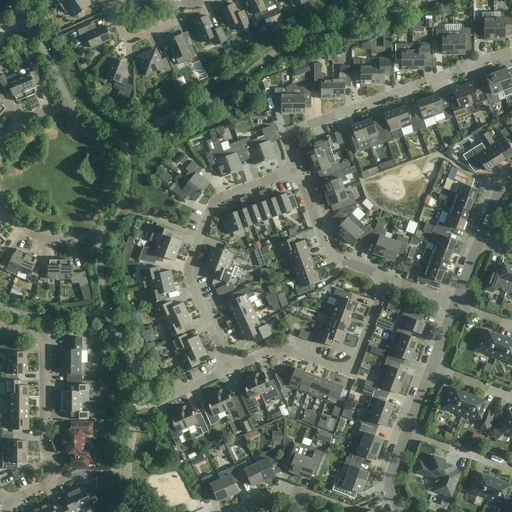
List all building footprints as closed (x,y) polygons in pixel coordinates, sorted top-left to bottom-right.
[(66,0),(60,5),(66,14),(70,11),(74,17),(90,6),(89,4),(90,4),(87,0),(86,1),(85,0),(76,0),(74,2),(72,0),(66,0)] [(277,8),(267,13),(261,0),(247,0),(254,15),(260,12),(261,16),(263,15),(268,26),(282,19),(277,8)] [(265,0),(268,9),(277,6),(274,0),(265,0)] [(239,32),(250,26),(244,13),(239,15),(234,4),(221,10),(228,27),(235,24),(239,32)] [(495,41),(494,18),(488,18),(488,13),(482,13),(482,19),(484,19),(484,39),(486,39),(486,41),(495,41)] [(505,39),(505,31),(511,30),(511,17),(506,18),(506,13),(494,13),(494,18),(495,41),(503,40),(503,39),(505,39)] [(226,40),(220,28),(214,31),(207,16),(193,22),(202,42),(212,38),(215,45),(226,40)] [(88,42),(91,48),(111,40),(104,26),(93,31),(90,25),(77,31),(83,44),(88,42)] [(442,55),(454,55),(453,31),(447,31),(445,29),(436,29),(436,41),(442,41),(442,55)] [(453,31),(454,55),(465,54),(465,41),(471,41),(470,29),(461,29),(460,30),(453,31)] [(168,41),(172,52),(167,54),(170,62),(184,56),(186,61),(197,57),(192,46),(186,48),(180,35),(168,41)] [(401,70),(413,70),(412,44),(395,44),(395,57),(401,56),(401,70)] [(430,62),(429,44),(412,44),(413,70),(424,70),(424,62),(430,62)] [(161,74),(170,70),(165,59),(159,61),(155,51),(139,58),(144,68),(142,69),(145,76),(152,73),(152,71),(158,68),(161,74)] [(112,87),(124,92),(129,80),(122,78),(127,64),(113,58),(106,77),(115,81),(112,87)] [(379,64),(372,65),(372,84),(384,84),(384,75),(390,75),(390,58),(379,59),(379,64)] [(372,84),(372,65),(361,65),(361,59),(354,59),(354,72),(360,72),(361,85),(372,84)] [(333,99),(332,79),(325,79),(325,74),(321,74),(321,63),(314,63),(314,87),(321,87),(321,99),(333,99)] [(506,69),(496,73),(502,91),(509,89),(511,95),(511,94),(511,81),(511,82),(506,69)] [(19,80),(26,98),(36,93),(35,91),(37,91),(35,85),(40,83),(38,71),(30,73),(30,75),(19,80)] [(0,76),(0,87),(7,97),(12,94),(14,100),(16,99),(17,102),(26,98),(19,80),(16,73),(5,78),(3,74),(0,76)] [(332,79),(333,99),(344,99),(344,86),(350,86),(350,73),(339,73),(339,79),(332,79)] [(502,91),(496,73),(485,77),(490,90),(484,92),(489,105),(500,101),(497,93),(502,91)] [(470,106),(475,104),(477,110),(489,106),(482,88),(483,93),(477,95),(472,83),(471,84),(470,82),(462,85),(470,106)] [(281,114),(293,114),(292,84),(291,84),(285,88),(274,88),(274,101),(281,101),(281,114)] [(294,84),(292,84),(293,114),(305,113),(305,106),(311,105),(310,87),(299,88),(294,84)] [(470,106),(462,85),(454,88),(454,90),(453,90),(457,103),(451,105),(449,101),(456,121),(463,118),(463,117),(473,114),(470,106)] [(427,98),(434,116),(444,113),(447,120),(453,118),(448,104),(442,107),(437,94),(427,98)] [(434,116),(427,98),(416,102),(421,114),(415,117),(420,130),(426,128),(423,120),(434,116)] [(420,130),(415,117),(409,119),(404,106),(394,110),(401,128),(411,125),(414,132),(420,130)] [(403,135),(401,128),(394,110),(383,114),(388,126),(382,128),(387,142),(393,140),(393,139),(403,135)] [(387,142),(382,128),(376,131),(372,119),(361,122),(368,141),(370,148),(387,142)] [(355,138),(349,141),(354,154),(360,152),(357,144),(368,141),(361,122),(351,126),(355,138)] [(257,139),(265,161),(266,161),(276,157),(271,143),(277,141),(271,126),(261,130),(264,136),(257,139)] [(486,129),(487,132),(489,134),(494,131),(490,126),(486,129)] [(494,143),(505,159),(511,154),(511,150),(507,143),(511,140),(511,139),(505,128),(500,132),(504,138),(495,143),(494,143)] [(490,146),(485,149),(495,165),(505,159),(494,143),(495,143),(489,134),(487,132),(483,135),(490,146)] [(248,138),(239,141),(243,154),(249,152),(254,165),(264,161),(264,162),(265,161),(257,139),(250,141),(248,138)] [(306,152),(310,162),(332,154),(330,147),(332,146),(329,138),(318,142),(320,147),(306,152)] [(237,156),(243,154),(239,141),(229,145),(230,149),(223,151),(231,174),(233,173),(232,173),(242,169),(237,156)] [(486,171),(495,165),(485,149),(481,143),(463,155),(470,167),(480,161),(486,171)] [(231,174),(223,151),(216,154),(215,150),(205,154),(209,166),(215,164),(220,177),(230,174),(231,174)] [(335,161),(332,154),(310,162),(314,173),(327,168),(330,174),(341,170),(338,160),(335,161)] [(184,178),(203,193),(203,192),(203,191),(210,183),(198,174),(202,169),(192,161),(185,169),(189,172),(184,178)] [(321,185),(325,195),(343,189),(341,183),(347,181),(345,176),(348,175),(346,168),(332,174),(334,180),(321,185)] [(466,185),(469,176),(458,168),(453,181),(460,183),(456,193),(473,200),(477,190),(466,185)] [(157,170),(156,171),(153,176),(180,197),(184,193),(195,202),(201,193),(202,194),(203,193),(184,178),(179,173),(172,182),(157,170)] [(346,186),(361,183),(359,174),(348,176),(350,182),(345,183),(346,186)] [(343,189),(325,195),(329,206),(342,201),(344,207),(348,206),(356,203),(352,192),(346,195),(343,189)] [(445,201),(469,210),(473,200),(456,193),(454,199),(440,194),(439,198),(445,201)] [(275,197),(282,214),(297,208),(292,195),(286,197),(285,194),(275,197)] [(247,208),(253,225),(262,221),(256,205),(251,206),(250,203),(249,203),(246,196),(243,197),(245,204),(247,208)] [(282,214),(275,197),(266,201),(272,218),(282,214)] [(256,205),(262,221),(272,218),(266,201),(256,205)] [(450,208),(448,214),(466,220),(469,210),(445,201),(444,205),(450,208)] [(341,210),(335,216),(332,219),(339,226),(335,230),(343,238),(359,220),(352,214),(357,208),(356,203),(348,206),(341,210)] [(247,208),(245,204),(242,206),(241,206),(243,210),(237,212),(243,228),(253,225),(247,208)] [(359,207),(354,213),(362,221),(367,215),(359,207)] [(246,236),(243,228),(237,212),(227,215),(228,218),(223,220),(228,234),(233,232),(234,234),(241,238),(246,236)] [(447,231),(446,231),(448,232),(450,226),(462,231),(466,220),(448,214),(444,224),(438,221),(435,227),(447,231)] [(359,220),(343,238),(351,245),(361,235),(362,237),(360,239),(365,245),(371,239),(371,238),(374,231),(368,225),(366,227),(359,220)] [(412,221),(408,231),(416,235),(420,224),(412,221)] [(374,231),(371,238),(377,241),(373,253),(383,257),(390,239),(384,237),(386,231),(382,229),(383,226),(377,223),(374,231)] [(157,244),(178,251),(182,242),(168,236),(170,231),(173,232),(155,225),(149,241),(157,244)] [(306,230),(304,225),(289,230),(290,235),(306,230)] [(438,235),(434,245),(452,251),(456,241),(444,237),(446,231),(447,231),(435,227),(434,226),(431,232),(438,235)] [(396,241),(390,239),(383,257),(394,261),(399,249),(404,251),(408,239),(398,236),(396,241)] [(287,252),(289,258),(307,251),(307,252),(308,251),(304,240),(297,243),(295,237),(278,243),(282,254),(287,252)] [(178,251),(157,244),(155,248),(143,247),(138,260),(155,263),(156,261),(162,263),(162,262),(159,261),(161,256),(174,261),(178,251)] [(212,247),(208,256),(230,264),(232,260),(236,260),(237,256),(246,260),(249,252),(240,248),(239,250),(225,245),(227,246),(225,252),(212,247)] [(448,262),(452,251),(434,245),(432,250),(425,248),(424,252),(448,262)] [(14,251),(13,254),(7,252),(6,255),(0,263),(0,267),(5,271),(5,270),(17,275),(19,271),(26,253),(17,249),(16,251),(14,251)] [(311,255),(308,256),(307,252),(307,251),(289,258),(293,268),(310,261),(311,263),(313,263),(315,262),(313,258),(312,258),(311,255)] [(429,259),(427,265),(444,272),(448,262),(424,252),(422,257),(429,259)] [(35,284),(36,279),(38,280),(40,268),(35,266),(37,260),(35,260),(36,257),(26,253),(19,271),(28,275),(27,279),(29,282),(35,284)] [(205,266),(216,271),(214,276),(213,275),(213,276),(228,281),(230,282),(232,276),(235,277),(239,268),(230,264),(208,256),(205,266)] [(411,264),(410,264),(412,259),(407,258),(402,271),(408,273),(411,264)] [(60,279),(60,260),(49,260),(49,262),(47,262),(48,268),(42,268),(40,280),(47,282),(48,279),(60,279)] [(70,260),(60,260),(60,279),(72,279),(74,284),(79,284),(80,287),(88,284),(85,271),(79,273),(72,273),(72,262),(70,262),(70,260)] [(311,263),(310,261),(293,268),(296,278),(314,271),(312,266),(314,265),(313,263),(311,263)] [(502,290),(506,292),(511,276),(511,266),(503,264),(500,272),(493,269),(486,289),(493,292),(494,288),(497,289),(501,287),(502,290)] [(427,265),(423,274),(419,272),(416,281),(429,285),(432,279),(440,282),(444,272),(427,265)] [(171,270),(161,273),(160,266),(140,270),(144,287),(173,281),(171,270)] [(316,271),(314,271),(296,278),(298,284),(296,284),(294,287),(298,296),(311,291),(309,285),(320,281),(316,271)] [(175,291),(173,281),(144,287),(147,303),(168,299),(166,293),(175,291)] [(252,292),(250,293),(247,287),(233,293),(233,294),(236,292),(238,297),(225,303),(230,313),(250,304),(250,303),(248,298),(253,296),(252,292)] [(337,300),(335,306),(352,313),(354,314),(358,303),(347,299),(349,293),(336,288),(332,298),(337,300)] [(183,303),(174,306),(172,301),(154,309),(158,319),(164,317),(166,321),(187,312),(183,303)] [(255,313),(254,312),(258,311),(254,302),(250,303),(250,304),(230,313),(232,312),(235,318),(225,322),(227,325),(255,313)] [(274,305),(276,311),(284,308),(282,302),(274,305)] [(401,307),(389,303),(386,309),(398,313),(401,307)] [(335,306),(331,316),(348,323),(347,325),(351,326),(353,322),(349,321),(352,313),(335,306)] [(417,320),(419,314),(405,309),(401,320),(406,322),(404,328),(411,330),(410,330),(421,334),(425,323),(417,320)] [(169,338),(183,332),(185,331),(182,326),(191,322),(187,312),(166,321),(168,326),(165,329),(169,338)] [(238,331),(259,322),(255,313),(227,325),(228,329),(235,326),(238,331)] [(331,316),(327,326),(345,333),(345,332),(346,330),(354,333),(357,324),(353,322),(351,326),(347,325),(348,323),(331,316)] [(259,322),(238,331),(242,341),(252,337),(255,342),(272,335),(267,324),(260,324),(259,322)] [(320,329),(318,335),(316,340),(332,346),(335,341),(342,344),(346,333),(345,332),(345,333),(327,326),(325,331),(320,329)] [(402,333),(397,344),(415,350),(419,339),(409,336),(410,330),(411,330),(404,328),(399,326),(396,331),(402,333)] [(495,358),(504,336),(502,340),(495,337),(496,335),(482,329),(474,351),(483,354),(483,352),(492,356),(491,357),(495,358)] [(175,357),(181,354),(202,345),(197,335),(189,339),(186,334),(185,335),(171,341),(175,350),(175,357)] [(504,336),(495,358),(496,359),(496,357),(509,362),(508,363),(511,364),(511,340),(510,340),(510,343),(503,340),(504,336)] [(69,338),(69,346),(69,349),(61,349),(61,362),(81,362),(81,363),(87,363),(87,352),(85,350),(82,350),(82,338),(69,338)] [(410,361),(415,350),(397,344),(394,354),(389,352),(386,358),(398,363),(402,365),(404,359),(410,361)] [(13,346),(0,345),(0,352),(8,352),(8,363),(27,363),(27,352),(13,352),(13,346)] [(202,345),(181,354),(175,357),(180,362),(181,364),(175,367),(178,374),(198,365),(198,364),(195,359),(206,355),(202,345)] [(370,352),(382,357),(384,351),(372,346),(370,352)] [(387,371),(385,377),(402,383),(406,372),(396,368),(398,363),(386,358),(382,369),(387,371)] [(81,362),(61,362),(60,374),(69,374),(69,381),(67,381),(67,382),(82,382),(82,374),(81,374),(81,363),(81,362)] [(27,363),(8,363),(8,369),(1,369),(1,380),(13,380),(13,374),(27,374),(27,363)] [(288,386),(298,390),(304,372),(295,368),(292,376),(281,372),(275,375),(281,389),(288,386)] [(258,373),(252,376),(260,395),(261,395),(262,398),(268,395),(270,400),(274,401),(276,401),(281,398),(275,383),(269,386),(263,372),(259,374),(258,373)] [(298,390),(307,394),(314,376),(304,372),(298,390)] [(257,403),(255,400),(254,398),(260,395),(252,376),(246,379),(246,380),(242,382),(248,395),(242,398),(250,415),(259,411),(256,404),(257,403)] [(307,394),(317,397),(324,379),(314,376),(307,394)] [(378,381),(374,391),(386,396),(388,390),(398,394),(402,383),(385,377),(383,383),(378,381)] [(317,397),(326,401),(333,383),(324,379),(317,397)] [(10,396),(29,397),(29,385),(22,385),(22,380),(6,380),(6,396),(10,396)] [(326,401),(335,404),(331,415),(338,417),(343,402),(338,400),(343,386),(333,383),(326,401)] [(60,401),(82,401),(88,401),(88,385),(71,385),(71,391),(61,391),(60,401)] [(461,420),(462,416),(469,397),(471,393),(470,393),(468,399),(461,397),(463,393),(449,387),(441,408),(449,412),(450,410),(458,413),(458,415),(462,416),(460,420),(461,420)] [(222,390),(215,393),(224,411),(230,409),(231,411),(234,412),(236,411),(240,419),(246,416),(238,399),(232,402),(227,389),(222,391),(222,390)] [(373,409),(390,416),(394,405),(384,401),(386,396),(374,391),(368,407),(373,409)] [(218,414),(224,411),(215,393),(209,395),(210,397),(205,399),(211,412),(205,414),(211,426),(217,423),(216,423),(218,422),(220,419),(218,414)] [(10,396),(10,408),(29,408),(29,397),(10,396)] [(477,400),(469,397),(462,416),(470,420),(470,419),(479,422),(479,423),(483,424),(480,430),(487,433),(496,410),(482,405),(483,401),(477,399),(477,400)] [(71,419),(74,419),(88,419),(88,412),(82,412),(82,401),(60,401),(60,412),(71,412),(71,419)] [(185,406),(179,409),(187,428),(194,425),(195,427),(198,429),(200,428),(203,434),(209,431),(202,416),(196,418),(190,405),(186,407),(185,406)] [(10,408),(10,419),(29,419),(29,408),(10,408)] [(187,428),(179,409),(173,412),(173,413),(169,415),(175,428),(169,431),(176,446),(182,443),(179,437),(181,436),(182,433),(181,431),(187,428)] [(390,416),(373,409),(370,415),(365,414),(364,418),(361,417),(359,423),(373,428),(375,423),(386,427),(390,416)] [(511,437),(511,413),(508,419),(502,416),(504,410),(503,410),(495,431),(500,433),(500,431),(509,435),(508,436),(511,437)] [(303,416),(301,420),(313,425),(315,420),(303,416)] [(29,419),(10,419),(10,430),(29,430),(29,419)] [(71,422),(71,423),(71,430),(64,430),(64,435),(62,435),(62,441),(85,441),(85,435),(92,435),(92,422),(71,422)] [(355,441),(379,450),(383,439),(370,434),(373,428),(361,424),(355,441)] [(8,452),(26,452),(26,441),(13,441),(13,435),(1,435),(1,441),(8,441),(8,452)] [(64,453),(71,453),(71,468),(86,468),(86,461),(92,461),(92,448),(85,448),(85,441),(62,441),(62,448),(64,448),(64,453)] [(349,458),(358,461),(360,462),(362,456),(375,460),(379,450),(355,441),(349,458)] [(302,443),(301,445),(293,442),(284,464),(290,467),(288,471),(299,475),(310,446),(302,443)] [(310,479),(312,473),(318,475),(326,454),(315,449),(314,451),(309,449),(310,446),(299,475),(310,479)] [(256,464),(264,481),(275,475),(271,465),(277,462),(271,450),(261,455),(263,460),(256,464)] [(1,469),(13,469),(13,463),(26,463),(26,452),(8,452),(8,458),(1,458),(1,469)] [(451,497),(455,486),(460,473),(455,471),(456,468),(455,467),(454,469),(445,466),(444,464),(445,461),(432,456),(429,466),(420,462),(416,472),(434,478),(437,484),(434,491),(451,497)] [(347,476),(365,483),(369,472),(356,467),(358,461),(349,458),(347,457),(344,463),(350,466),(347,476)] [(252,486),(264,481),(256,464),(248,467),(246,461),(235,466),(240,478),(247,476),(252,486)] [(220,479),(228,497),(238,492),(233,480),(239,477),(234,466),(223,471),(226,477),(220,479)] [(486,505),(494,484),(487,481),(489,477),(475,472),(467,493),(475,496),(476,495),(484,498),(484,499),(487,501),(486,505)] [(218,502),(228,497),(220,479),(214,482),(211,474),(201,479),(207,492),(212,489),(218,502)] [(365,483),(347,476),(344,482),(338,480),(337,484),(335,483),(332,490),(346,495),(349,489),(361,493),(365,483)] [(494,484),(486,505),(487,505),(488,501),(496,504),(496,503),(505,506),(505,507),(509,509),(511,500),(511,490),(508,489),(510,485),(503,483),(503,484),(495,481),(494,484)] [(79,488),(73,491),(82,510),(99,502),(93,490),(86,493),(84,486),(79,489),(79,488)] [(77,511),(82,510),(73,491),(67,494),(62,496),(66,505),(61,508),(62,511),(77,511)] [(62,511),(60,507),(54,510),(50,501),(39,506),(41,511),(62,511)]
